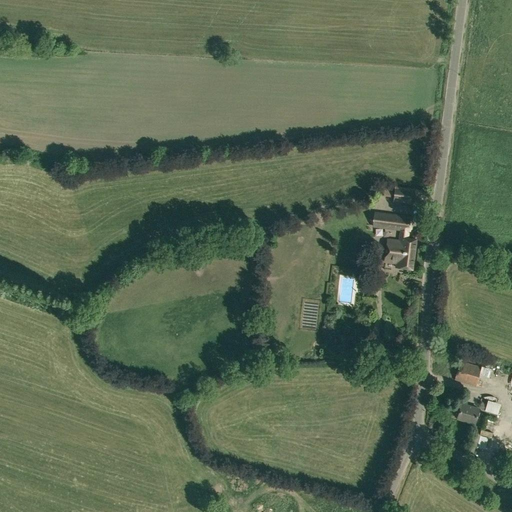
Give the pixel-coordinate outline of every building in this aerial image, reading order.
[(391,197),(392,186),(381,184),(379,195),(391,197)] [(396,188),(394,201),(414,203),(416,190),(416,189),(396,187),(396,188)] [(387,240),(385,262),(396,263),(396,267),(412,270),(416,239),(407,238),(408,231),(410,231),(412,217),(378,212),(376,226),(401,230),(399,241),(387,240)] [(359,272),(369,273),(370,263),(360,262),(359,272)] [(476,386),(482,366),(459,360),(454,380),(476,386)] [(485,366),(483,375),(494,377),(496,368),(485,366)] [(502,415),(506,404),(492,400),(489,410),(502,415)] [(475,423),(480,408),(462,403),(457,418),(475,423)]
